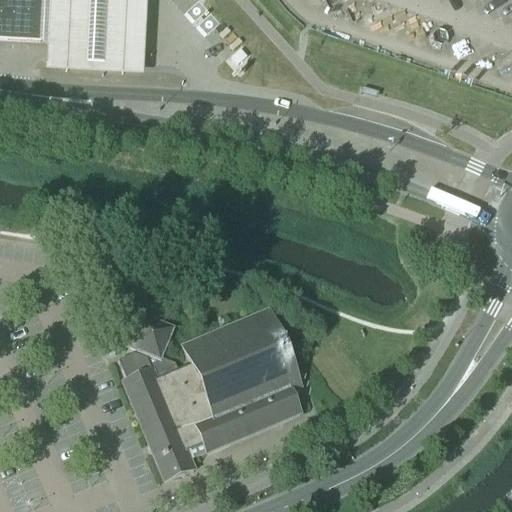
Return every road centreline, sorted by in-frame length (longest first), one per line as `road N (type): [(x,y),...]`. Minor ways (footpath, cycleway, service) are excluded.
road 1 (tertiary): [(65,101),(336,162),(505,231)]
road 2 (tertiary): [(511,183),(378,134),(267,109),(113,95),(65,101)]
road 3 (tertiary): [(278,511),(355,479),(404,445),(449,398)]
road 4 (tertiary): [(511,277),(449,398)]
